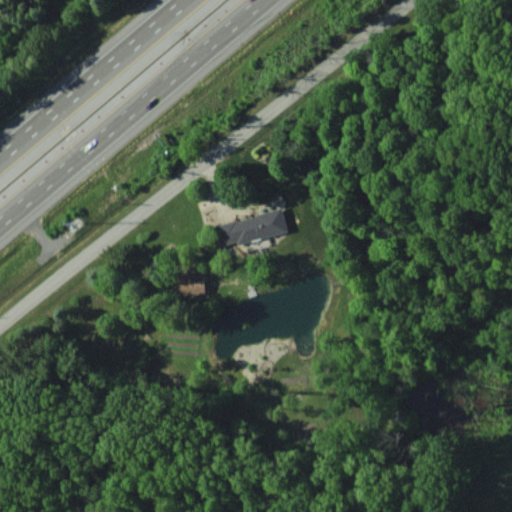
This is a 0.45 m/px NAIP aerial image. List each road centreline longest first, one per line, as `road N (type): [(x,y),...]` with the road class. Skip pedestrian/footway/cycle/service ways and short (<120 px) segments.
road 1 (residential): [(0,334),(414,0)]
road 2 (motorway): [(0,216),(255,0)]
road 3 (motorway): [(179,0),(0,151)]
